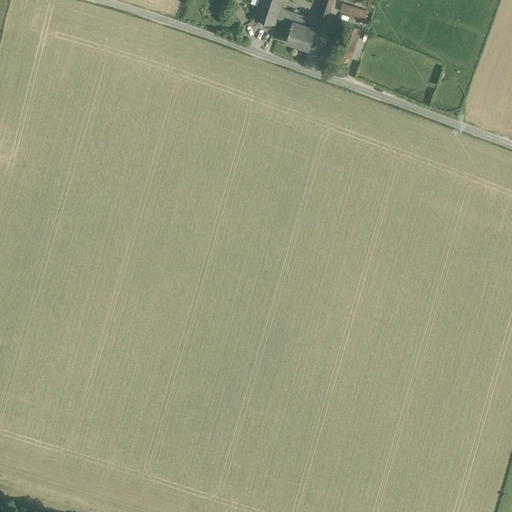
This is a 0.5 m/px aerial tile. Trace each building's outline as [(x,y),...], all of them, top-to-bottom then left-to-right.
[(283,1),(279,0),(259,0),(253,18),(275,25),(277,20),(280,8),(283,1)] [(322,0),(317,17),(326,20),(333,0),(322,0)] [(354,7),(343,3),(341,11),(352,14),(354,7)] [(366,11),(354,7),(352,14),(364,19),(366,11)] [(304,16),(280,8),(277,20),(291,24),(293,20),(302,23),(304,16)] [(302,23),(293,20),(291,24),(286,42),(308,49),(315,28),(302,23)] [(350,26),(343,45),(350,48),(357,28),(350,26)]
